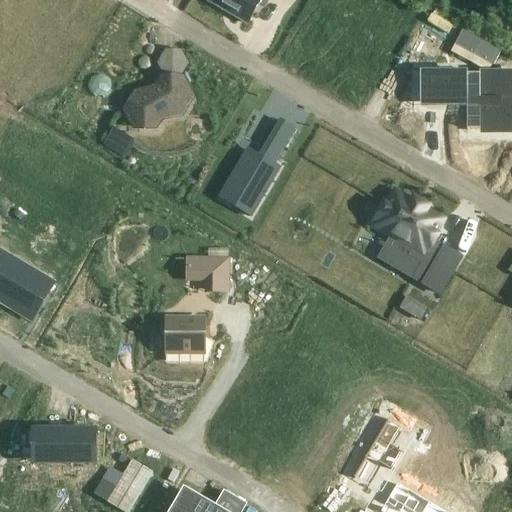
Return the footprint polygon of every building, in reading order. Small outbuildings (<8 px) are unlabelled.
[(206,0),(206,1),(247,25),(262,0),(206,0)] [(467,34),(459,48),(491,67),(499,53),(467,34)] [(422,75),(422,103),(466,103),(466,131),(511,131),(511,78),(493,79),(493,86),(492,87),(491,87),(480,87),(480,79),(480,78),(480,77),(480,75),(422,75)] [(135,97),(126,112),(135,129),(155,130),(162,118),(164,115),(181,115),(182,114),(191,99),(182,81),(163,81),(156,92),(153,96),(136,96),(135,97)] [(113,129),(102,147),(113,153),(124,135),(113,129)] [(247,152),(229,183),(244,192),(239,201),(256,210),(279,170),(274,167),(280,157),(269,150),(263,161),(258,158),(247,152)] [(384,206),(374,224),(376,225),(375,228),(392,238),(411,249),(406,257),(420,265),(412,279),(425,287),(438,264),(426,257),(434,244),(438,237),(435,235),(443,222),(427,212),(429,208),(414,200),(412,203),(395,193),(387,207),(384,206)] [(0,303),(26,319),(31,321),(40,305),(52,285),(47,282),(0,254),(0,303)] [(215,262),(214,281),(227,282),(227,262),(215,262)] [(408,297),(400,311),(421,323),(429,309),(408,297)] [(166,321),(166,356),(204,356),(204,338),(208,338),(208,323),(204,323),(204,321),(166,321)] [(482,372),(481,373),(504,386),(511,371),(511,370),(511,372),(491,360),(483,373),(482,372)] [(387,421),(366,458),(391,471),(401,453),(391,448),(401,429),(387,421)] [(327,424),(295,481),(313,491),(345,433),(327,424)] [(45,434),(46,464),(95,465),(94,434),(45,434)] [(121,454),(117,461),(124,465),(126,467),(127,467),(128,468),(132,461),(131,460),(130,460),(128,458),(121,454)] [(124,475),(108,502),(124,511),(130,511),(145,487),(149,480),(153,473),(132,461),(128,468),(124,475)] [(444,511),(397,486),(382,511),(444,511)] [(185,495),(175,511),(213,511),(185,495)]
